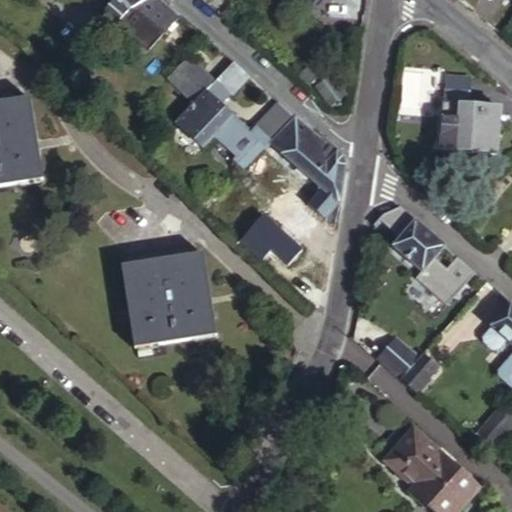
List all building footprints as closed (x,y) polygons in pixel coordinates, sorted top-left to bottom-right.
[(173,8),(164,0),(115,0),(93,28),(105,38),(127,10),(137,7),(149,2),(166,16),(173,8)] [(176,11),(173,8),(166,16),(149,2),(137,7),(162,27),(176,11)] [(192,56),(173,77),(199,102),(206,95),(219,80),(192,56)] [(237,62),(219,80),(241,98),(257,80),(237,62)] [(444,86),(470,88),(470,74),(445,73),(444,86)] [(469,102),(470,88),(444,86),(441,147),(498,150),(501,104),(469,102)] [(22,104),(21,95),(0,97),(0,193),(33,188),(32,184),(48,182),(35,102),(22,104)] [(199,102),(176,125),(203,150),(231,120),(206,95),(199,102)] [(297,115),(284,104),(269,120),(282,132),(297,115)] [(282,132),(272,142),(342,201),(348,165),(346,157),(297,115),(282,132)] [(261,229),(235,204),(223,216),(251,241),(261,229)] [(446,245),(402,206),(393,216),(409,231),(395,247),(437,282),(448,270),(435,258),(446,245)] [(199,262),(198,252),(129,262),(142,350),(158,348),(159,352),(208,345),(208,341),(224,339),(212,260),(199,262)] [(313,305),(324,293),(306,275),(295,287),(313,305)] [(511,305),(488,334),(486,339),(497,348),(501,348),(511,338),(511,305)] [(401,336),(381,358),(405,380),(425,357),(401,336)] [(425,357),(405,380),(420,393),(441,370),(425,357)] [(511,357),(503,368),(504,373),(511,380),(511,357)] [(511,424),(511,417),(500,408),(480,432),(495,444),(511,424)] [(455,511),(478,486),(413,429),(387,460),(416,484),(411,490),(436,511),(455,511)]
